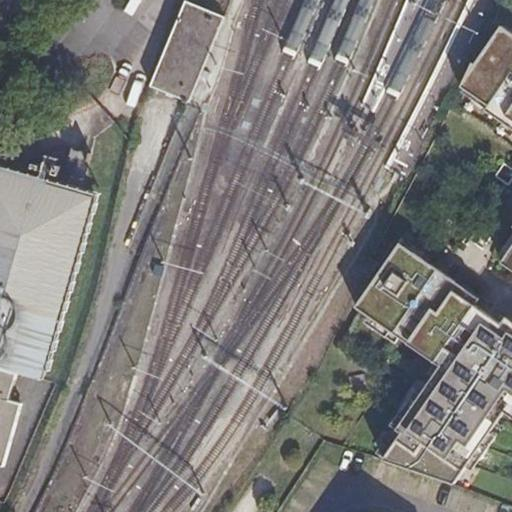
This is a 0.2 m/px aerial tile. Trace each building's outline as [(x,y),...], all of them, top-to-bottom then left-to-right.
[(222,21),(184,6),(150,91),(188,107),(222,21)] [(511,34),(506,30),(470,76),(460,91),(511,126),(511,236),(500,252),(505,256),(502,260),(511,267),(511,34)] [(0,455),(17,399),(9,397),(0,394),(0,370),(15,374),(43,382),(100,194),(65,183),(72,159),(49,152),(47,161),(37,158),(34,168),(45,172),(42,181),(0,168),(0,455)] [(511,328),(503,321),(498,327),(475,310),(479,304),(415,257),(411,263),(397,253),(358,306),(379,322),(375,328),(397,344),(405,332),(450,365),(437,381),(431,377),(409,408),(405,405),(380,441),(390,448),(383,458),(454,483),(507,420),(502,417),(511,404),(511,328)] [(15,374),(0,370),(0,394),(9,397),(15,374)]
